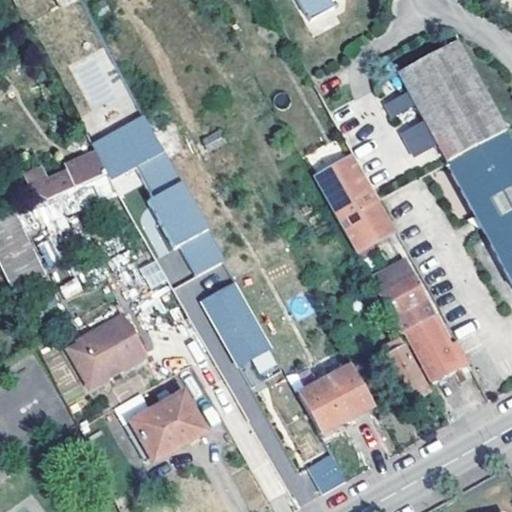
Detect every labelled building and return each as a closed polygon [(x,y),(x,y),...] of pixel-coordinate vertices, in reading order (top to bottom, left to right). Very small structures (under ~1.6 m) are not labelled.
[(274,18),(265,0),(262,0),(253,5),(264,24),(274,18)] [(294,0),(306,21),(330,9),(326,3),(330,1),(330,0),(294,0)] [(511,149),(454,46),(400,75),(409,93),(415,105),(425,123),(438,145),(511,284),(511,149)] [(409,93),(402,98),(408,109),(415,105),(409,93)] [(402,98),(386,106),(392,117),(408,109),(402,98)] [(145,119),(168,161),(190,149),(167,107),(145,119)] [(168,161),(145,119),(125,129),(139,152),(133,154),(148,180),(142,182),(153,200),(148,203),(240,367),(270,352),(232,285),(227,288),(200,238),(208,234),(168,161)] [(417,127),(429,150),(438,145),(425,123),(417,127)] [(429,150),(417,127),(402,135),(414,158),(429,150)] [(108,130),(89,141),(99,159),(108,176),(128,165),(108,130)] [(87,184),(108,176),(99,159),(67,174),(87,184)] [(314,179),(354,254),(389,234),(350,160),(314,179)] [(48,201),(65,194),(87,184),(67,174),(29,191),(48,201)] [(87,184),(65,194),(76,214),(119,196),(108,176),(87,184)] [(43,277),(12,216),(0,221),(0,269),(12,293),(43,277)] [(370,284),(400,337),(404,336),(433,386),(469,366),(456,342),(450,346),(404,264),(370,284)] [(43,277),(12,293),(18,305),(28,325),(58,310),(43,277)] [(303,296),(288,304),(297,318),(311,310),(303,296)] [(381,336),(360,298),(330,315),(350,352),(381,336)] [(146,357),(122,315),(76,342),(80,349),(70,355),(89,390),(111,377),(110,375),(118,370),(120,372),(146,357)] [(31,340),(26,330),(18,335),(22,343),(31,340)] [(245,421),(230,428),(272,511),(287,511),(310,501),(244,369),(236,373),(216,335),(204,341),(245,421)] [(429,395),(399,341),(383,350),(413,404),(429,395)] [(80,349),(76,342),(65,348),(70,355),(80,349)] [(373,410),(351,367),(297,396),(321,439),(373,410)] [(184,393),(123,427),(138,453),(144,450),(153,465),(208,434),(184,393)] [(308,470),(323,497),(346,484),(331,457),(308,470)]
